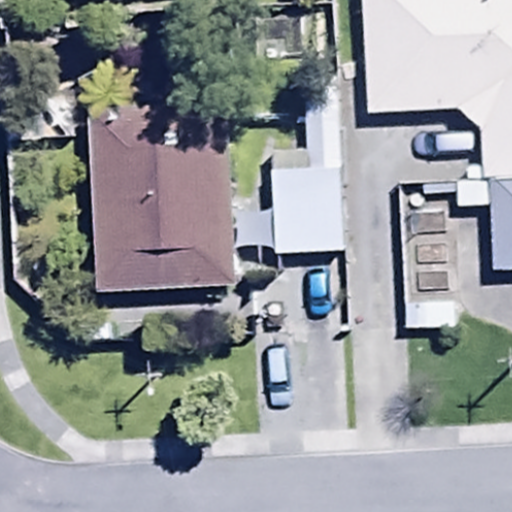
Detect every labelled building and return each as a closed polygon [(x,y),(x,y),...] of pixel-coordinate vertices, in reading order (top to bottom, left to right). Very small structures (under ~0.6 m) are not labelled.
[(511,183),(511,0),(360,0),(365,114),(458,114),(478,134),(480,184),(511,183)] [(218,38),(85,49),(102,258),(235,247),(218,38)] [(343,211),(339,56),(269,58),(272,213),(343,211)] [(38,112),(2,112),(2,145),(38,146),(38,112)] [(511,183),(480,184),(454,185),(455,213),(489,211),(492,279),(511,277),(511,183)]
